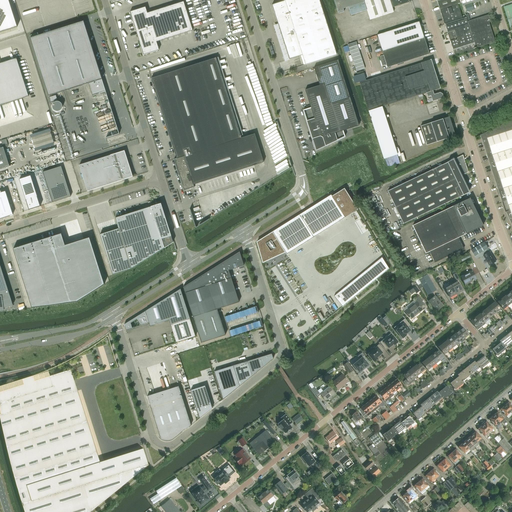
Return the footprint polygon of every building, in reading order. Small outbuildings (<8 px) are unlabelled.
[(8,0),(0,0),(0,32),(17,27),(11,10),(8,0)] [(301,55),(305,65),(336,55),(318,0),(284,0),(284,1),(271,5),(289,59),(301,55)] [(370,20),(376,17),(393,12),(392,7),(389,0),(333,0),(338,14),(344,12),(343,9),(348,7),(351,15),(367,10),(370,20)] [(436,0),(440,10),(457,4),(460,3),(459,0),(436,0)] [(145,7),(129,12),(142,53),(158,48),(156,42),(192,30),(183,2),(147,13),(145,7)] [(466,12),(474,10),(472,3),(464,6),(466,12)] [(457,4),(440,10),(444,24),(445,24),(462,18),(457,4)] [(488,15),(467,21),(476,48),(495,42),(488,22),(490,22),(488,15)] [(462,18),(445,24),(454,55),(476,48),(467,21),(466,17),(462,19),(462,18)] [(83,21),(30,38),(48,96),(88,84),(92,95),(105,91),(83,21)] [(376,35),(381,51),(424,38),(418,22),(376,35)] [(424,38),(381,51),(383,55),(378,57),(381,66),(386,65),(387,67),(429,54),(424,40),(424,38)] [(356,42),(347,45),(356,71),(364,69),(356,42)] [(0,105),(28,96),(16,58),(0,63),(0,105)] [(183,191),(191,189),(194,188),(193,185),(262,163),(263,162),(254,134),(241,138),(215,58),(151,78),(176,158),(173,159),(179,176),(183,191)] [(310,108),(303,110),(313,142),(314,142),(316,149),(323,147),(345,137),(343,131),(347,129),(358,126),(349,97),(338,60),(313,68),(314,68),(318,67),(325,89),(307,95),(305,90),(310,108)] [(365,80),(359,82),(368,111),(426,93),(432,91),(440,88),(431,60),(365,80)] [(433,94),(432,91),(426,93),(428,99),(431,98),(432,102),(441,99),(442,97),(441,94),(439,93),(433,94)] [(52,106),(52,107),(52,108),(52,109),(53,109),(53,110),(54,111),(55,111),(55,112),(56,112),(57,112),(58,112),(59,111),(60,111),(60,110),(61,110),(61,109),(62,108),(62,107),(62,106),(62,105),(61,104),(61,103),(60,103),(60,102),(59,102),(58,102),(57,102),(56,102),(55,102),(54,102),(54,103),(53,103),(53,104),(52,105),(52,106)] [(383,159),(384,159),(397,155),(382,107),(368,112),(383,159)] [(455,136),(453,130),(449,117),(420,126),(426,145),(455,136)] [(511,119),(480,135),(480,137),(481,138),(492,173),(511,166),(511,119)] [(3,147),(0,148),(0,168),(9,166),(6,156),(3,147)] [(124,151),(114,154),(79,165),(87,191),(132,177),(126,158),(124,151)] [(468,172),(462,155),(387,191),(403,224),(468,193),(460,176),(468,172)] [(387,161),(390,166),(394,164),(392,162),(395,160),(393,157),(387,161)] [(61,166),(42,172),(52,203),(71,197),(61,166)] [(511,166),(492,173),(496,186),(497,190),(511,185),(511,166)] [(30,176),(19,179),(28,210),(40,206),(30,176)] [(511,185),(497,190),(505,212),(511,226),(511,185)] [(272,232),(256,242),(262,262),(283,250),(285,252),(286,254),(357,210),(344,188),(331,196),(330,195),(328,197),(273,231),(272,232)] [(469,198),(412,226),(417,236),(415,237),(418,243),(420,242),(425,253),(429,251),(434,262),(463,248),(458,237),(481,227),(473,211),(475,210),(469,198)] [(118,229),(99,234),(112,275),(130,269),(173,243),(160,204),(114,218),(118,229)] [(31,243),(13,249),(31,308),(76,302),(104,285),(89,238),(65,245),(61,234),(60,234),(61,235),(59,236),(59,235),(56,236),(57,236),(31,243)] [(484,242),(470,250),(474,256),(488,248),(484,242)] [(495,262),(494,258),(489,251),(483,255),(489,265),(495,262)] [(239,252),(183,287),(201,343),(225,335),(217,309),(239,302),(228,271),(243,266),(239,252)] [(381,257),(333,296),(342,307),(389,269),(381,257)] [(0,309),(3,309),(3,310),(4,310),(4,308),(12,305),(0,266),(0,309)] [(441,266),(436,269),(440,274),(445,271),(441,266)] [(477,279),(472,271),(461,277),(465,285),(477,279)] [(451,281),(450,282),(456,294),(462,291),(458,283),(461,281),(456,273),(453,275),(457,281),(453,283),(451,281)] [(428,295),(437,290),(428,274),(419,279),(428,295)] [(450,298),(456,294),(450,282),(444,285),(441,282),(439,283),(443,291),(446,290),(450,298)] [(410,291),(413,295),(419,289),(416,285),(410,291)] [(180,289),(124,324),(126,330),(132,328),(130,323),(136,319),(140,326),(149,323),(150,327),(169,321),(170,325),(176,343),(195,337),(190,319),(180,289)] [(435,296),(429,301),(437,311),(443,306),(435,296)] [(506,296),(502,299),(508,306),(511,303),(506,296)] [(403,310),(411,319),(423,309),(421,307),(424,305),(418,297),(415,300),(417,302),(411,307),(409,305),(403,310)] [(503,309),(508,306),(502,299),(498,302),(503,309)] [(495,302),(491,305),(497,312),(501,309),(495,302)] [(493,316),(497,312),(491,305),(487,308),(493,316)] [(234,323),(233,319),(258,312),(256,306),(225,315),(228,325),(234,323)] [(489,319),(493,316),(487,308),(483,312),(489,319)] [(486,324),(490,320),(489,319),(483,312),(479,315),(486,324)] [(482,327),(486,324),(479,315),(475,318),(481,325),(482,327)] [(471,321),(477,329),(478,330),(482,327),(481,325),(475,318),(471,321)] [(260,321),(229,329),(231,335),(262,327),(260,321)] [(405,323),(396,331),(403,339),(407,336),(406,335),(411,331),(405,323)] [(463,328),(459,331),(465,338),(469,335),(463,328)] [(459,331),(455,334),(461,342),(465,338),(459,331)] [(455,334),(451,338),(457,345),(461,342),(455,334)] [(500,341),(501,343),(506,349),(510,346),(508,345),(511,342),(511,338),(508,334),(500,341)] [(393,335),(384,343),(389,349),(394,345),(395,346),(399,342),(393,335)] [(453,348),(457,345),(451,338),(447,341),(453,348)] [(449,351),(453,348),(447,341),(443,344),(449,351)] [(506,349),(501,343),(492,350),(499,358),(502,355),(501,353),(506,349)] [(444,355),(449,351),(443,344),(438,347),(444,355)] [(378,347),(368,355),(374,362),(378,359),(377,358),(383,353),(378,347)] [(441,362),(446,359),(438,350),(434,353),(440,361),(441,362)] [(436,364),(440,361),(434,353),(430,356),(436,364)] [(223,398),(252,376),(273,359),(271,354),(247,361),(214,371),(223,398)] [(432,367),(436,364),(430,356),(426,360),(432,367)] [(476,363),(481,369),(486,365),(488,367),(491,364),(484,356),(476,363)] [(363,357),(353,365),(360,374),(370,365),(363,357)] [(428,370),(432,367),(426,360),(422,363),(428,370)] [(475,361),(466,368),(471,375),(477,371),(479,373),(482,371),(481,369),(476,363),(475,361)] [(353,371),(348,362),(344,365),(349,373),(353,371)] [(420,362),(415,366),(421,373),(425,370),(420,362)] [(415,366),(411,369),(417,376),(421,373),(415,366)] [(458,375),(459,377),(464,383),(468,380),(466,379),(471,375),(466,368),(458,375)] [(411,369),(407,372),(413,380),(417,376),(411,369)] [(0,392),(0,407),(1,415),(0,415),(10,462),(24,508),(25,511),(91,511),(149,465),(143,449),(100,463),(71,370),(35,381),(33,377),(33,376),(22,380),(23,380),(24,385),(0,392)] [(410,384),(414,381),(413,380),(407,372),(403,376),(410,384)] [(333,383),(339,390),(349,382),(343,374),(333,383)] [(464,383),(459,377),(450,383),(457,392),(460,389),(459,387),(464,383)] [(397,379),(394,381),(391,384),(396,390),(402,386),(397,379)] [(396,391),(396,390),(391,384),(387,387),(394,396),(397,393),(396,391)] [(205,385),(190,390),(199,418),(212,408),(205,385)] [(178,386),(146,396),(160,439),(161,440),(162,440),(163,440),(163,441),(164,441),(165,441),(166,441),(167,441),(168,441),(169,441),(170,441),(171,441),(172,440),(173,440),(174,439),(188,427),(191,426),(178,386)] [(438,393),(444,399),(449,395),(450,397),(454,394),(447,386),(438,393)] [(330,388),(324,392),(323,391),(320,394),(318,391),(314,387),(312,389),(315,393),(318,398),(321,395),(326,401),(334,393),(330,388)] [(387,387),(383,390),(390,399),(394,396),(387,387)] [(390,399),(383,390),(379,393),(384,400),(385,403),(390,399)] [(437,391),(429,398),(434,404),(439,400),(440,402),(444,399),(438,393),(437,391)] [(376,396),(372,399),(379,407),(380,407),(382,406),(383,407),(386,405),(382,400),(381,401),(376,396)] [(420,405),(421,407),(427,413),(430,410),(429,409),(434,404),(429,398),(420,405)] [(372,399),(369,402),(375,410),(379,407),(372,399)] [(369,402),(365,405),(372,413),(375,410),(369,402)] [(368,416),(372,413),(365,405),(361,408),(359,410),(364,416),(366,414),(368,416)] [(510,413),(504,406),(501,408),(502,409),(500,410),(506,416),(510,413)] [(427,413),(421,407),(413,414),(419,422),(423,419),(422,417),(427,413)] [(351,419),(354,424),(361,419),(362,420),(364,418),(362,415),(360,417),(356,412),(352,416),(353,418),(351,419)] [(493,415),(501,423),(505,420),(498,412),(497,413),(496,413),(493,415)] [(286,414),(280,419),(282,421),(278,424),(279,426),(278,427),(281,430),(282,429),(286,434),(293,428),(290,425),(289,423),(291,422),(292,423),(293,423),(286,414)] [(501,423),(493,415),(490,418),(491,419),(489,420),(496,427),(501,423)] [(294,421),(296,424),(303,419),(300,416),(294,421)] [(401,423),(406,429),(411,425),(413,426),(416,424),(410,416),(401,423)] [(265,420),(262,423),(270,432),(273,430),(265,420)] [(341,423),(344,428),(343,429),(344,430),(345,429),(348,432),(346,433),(347,435),(349,434),(353,440),(356,438),(344,421),(341,423)] [(400,421),(391,428),(396,435),(402,430),(403,432),(406,429),(401,423),(400,421)] [(482,425),(489,433),(494,429),(487,422),(486,423),(485,422),(482,425)] [(489,433),(482,425),(479,427),(480,428),(478,430),(485,437),(489,433)] [(396,435),(391,428),(383,435),(387,440),(386,441),(389,444),(389,443),(393,441),(391,439),(396,435)] [(250,444),(259,455),(271,446),(270,445),(275,441),(266,431),(250,444)] [(333,431),(330,434),(329,434),(330,435),(326,438),(330,444),(338,437),(333,431)] [(472,435),(478,443),(483,439),(481,438),(476,432),(474,433),(473,433),(472,434),(472,435)] [(495,439),(498,443),(504,438),(500,434),(498,436),(495,439)] [(468,439),(475,448),(479,444),(478,443),(472,435),(470,437),(469,437),(468,438),(468,439)] [(337,441),(339,444),(336,446),(338,448),(340,446),(345,443),(342,438),(337,441)] [(511,447),(504,438),(498,443),(502,447),(507,453),(511,449),(511,447)] [(463,443),(469,449),(473,446),(474,448),(475,448),(468,439),(467,440),(466,440),(465,441),(465,442),(463,443)] [(464,453),(469,449),(463,443),(462,443),(461,444),(461,445),(459,447),(464,453)] [(374,455),(376,457),(380,454),(378,452),(379,452),(375,448),(374,449),(371,445),(368,447),(374,455)] [(134,448),(108,456),(108,459),(135,451),(134,448)] [(456,449),(452,453),(458,459),(460,457),(462,459),(464,457),(462,455),(456,449)] [(250,459),(242,450),(236,455),(238,458),(235,460),(240,465),(242,463),(243,464),(250,459)] [(337,461),(346,454),(342,450),(334,457),(337,461)] [(302,457),(309,466),(313,463),(317,468),(323,463),(319,458),(315,461),(308,452),(302,457)] [(453,463),(458,459),(452,453),(448,457),(453,463)] [(493,457),(498,462),(502,458),(497,453),(493,457)] [(341,464),(346,470),(354,464),(349,457),(341,464)] [(445,459),(441,462),(448,470),(451,468),(450,466),(451,465),(445,459)] [(364,467),(366,469),(374,477),(380,472),(371,461),(364,467)] [(485,461),(482,464),(488,471),(488,470),(489,470),(492,467),(490,465),(489,465),(485,461)] [(448,470),(441,462),(437,466),(442,473),(447,469),(448,470)] [(479,470),(484,466),(480,462),(475,465),(479,470)] [(320,473),(327,468),(324,465),(317,470),(320,473)] [(341,475),(346,472),(341,465),(336,468),(341,475)] [(455,468),(459,472),(461,473),(464,470),(459,465),(455,468)] [(217,481),(215,482),(217,485),(219,484),(221,486),(224,482),(226,484),(229,481),(228,479),(230,478),(229,477),(232,474),(231,473),(234,470),(230,466),(227,468),(225,467),(220,471),(219,470),(216,472),(219,476),(215,479),(217,481)] [(435,479),(437,481),(441,477),(434,469),(432,470),(431,470),(430,471),(430,472),(430,473),(435,479)] [(286,478),(295,490),(298,487),(296,485),(301,481),(298,478),(299,477),(296,472),(295,473),(293,471),(289,474),(290,476),(288,477),(286,478)] [(325,480),(329,485),(337,479),(333,473),(325,480)] [(435,479),(430,473),(429,473),(428,473),(427,474),(427,475),(425,476),(431,483),(435,479)] [(204,491),(207,489),(208,491),(212,488),(203,476),(199,479),(204,486),(201,488),(201,487),(192,494),(201,505),(209,499),(204,491)] [(448,481),(454,488),(456,486),(454,484),(457,482),(452,477),(450,479),(448,481)] [(154,505),(182,486),(176,478),(156,491),(158,494),(150,499),(154,505)] [(419,482),(424,489),(428,485),(423,479),(421,480),(420,480),(419,481),(419,482)] [(281,481),(274,485),(282,495),(288,490),(281,481)] [(454,488),(448,481),(447,481),(443,484),(449,491),(451,490),(456,497),(459,495),(453,488),(454,488)] [(424,489),(419,482),(418,483),(417,483),(416,484),(416,485),(414,486),(420,493),(424,489)] [(483,495),(490,499),(493,493),(482,488),(480,493),(483,495)] [(320,499),(312,489),(308,492),(312,496),(301,505),(307,511),(308,511),(319,503),(317,501),(320,499)] [(407,492),(413,499),(417,495),(412,489),(411,490),(411,489),(410,491),(409,490),(408,491),(408,492),(407,492)] [(268,490),(258,498),(260,499),(259,500),(260,501),(260,500),(267,508),(270,505),(267,501),(273,496),(275,495),(271,490),(269,491),(268,490)] [(340,501),(343,504),(348,500),(341,492),(339,490),(335,493),(337,495),(335,498),(339,502),(340,501)] [(413,499),(407,492),(407,493),(406,493),(405,494),(405,495),(403,497),(408,503),(413,499)] [(396,500),(405,511),(406,511),(409,510),(399,498),(396,500)] [(429,505),(424,499),(423,500),(421,502),(426,508),(429,505)] [(179,511),(170,500),(162,507),(166,511),(179,511)] [(405,511),(396,500),(393,503),(400,511),(405,511)] [(439,506),(444,510),(449,505),(445,500),(439,506)]
